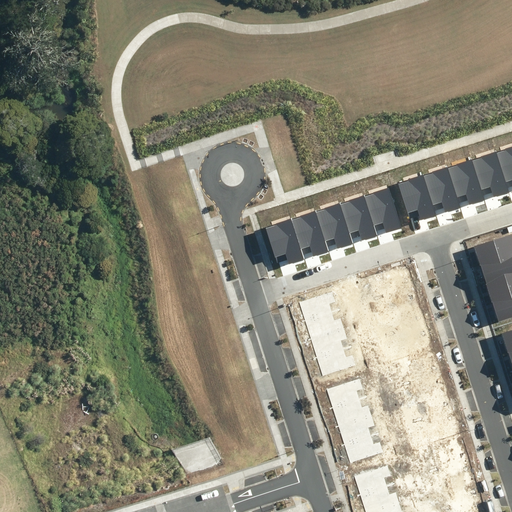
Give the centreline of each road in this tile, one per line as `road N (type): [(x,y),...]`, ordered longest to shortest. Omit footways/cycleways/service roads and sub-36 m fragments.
road 1 (residential): [(436,237),(511,481)]
road 2 (residential): [(313,477),(256,296)]
road 3 (residential): [(436,237),(256,296)]
